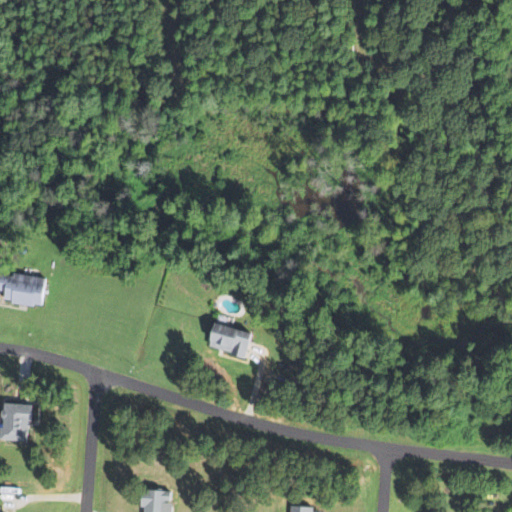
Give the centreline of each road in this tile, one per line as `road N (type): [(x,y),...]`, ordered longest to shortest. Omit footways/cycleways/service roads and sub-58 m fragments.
road 1 (residential): [(511,463),(272,429),(0,347)]
road 2 (residential): [(85,511),(97,371)]
